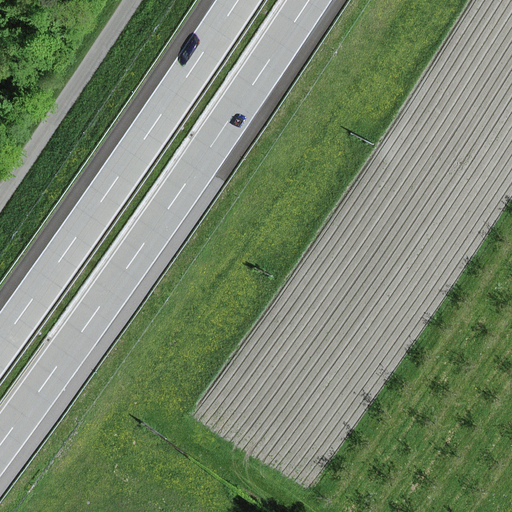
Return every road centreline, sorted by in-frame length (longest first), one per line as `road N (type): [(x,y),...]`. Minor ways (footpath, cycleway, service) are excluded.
road 1 (motorway): [(0,443),(317,0)]
road 2 (motorway): [(238,0),(0,343)]
road 3 (track): [(0,193),(126,0)]
